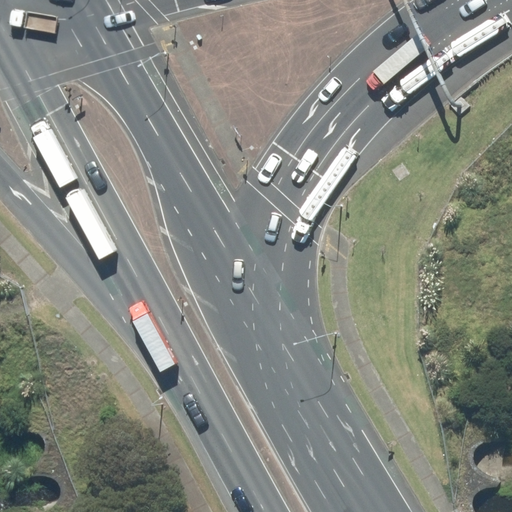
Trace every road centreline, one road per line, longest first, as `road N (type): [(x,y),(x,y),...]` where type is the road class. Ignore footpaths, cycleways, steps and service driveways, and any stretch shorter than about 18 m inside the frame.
road 1 (motorway): [(510,0),(472,19),(360,107),(314,167),(290,223),(280,275),(281,344)]
road 2 (secondary): [(199,395),(8,41)]
road 3 (secondary): [(88,17),(281,344)]
road 4 (motorway): [(199,395),(0,178)]
road 5 (secondary): [(281,344),(385,511)]
road 6 (secondary): [(264,511),(199,395)]
